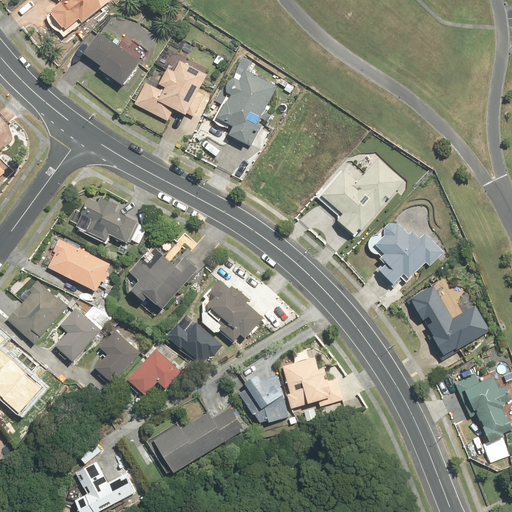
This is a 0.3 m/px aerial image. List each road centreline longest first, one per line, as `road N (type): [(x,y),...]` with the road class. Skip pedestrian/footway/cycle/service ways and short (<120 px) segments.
road 1 (tertiary): [(85,131),(222,208),(329,295),(397,383),(450,511)]
road 2 (residential): [(85,131),(0,247)]
